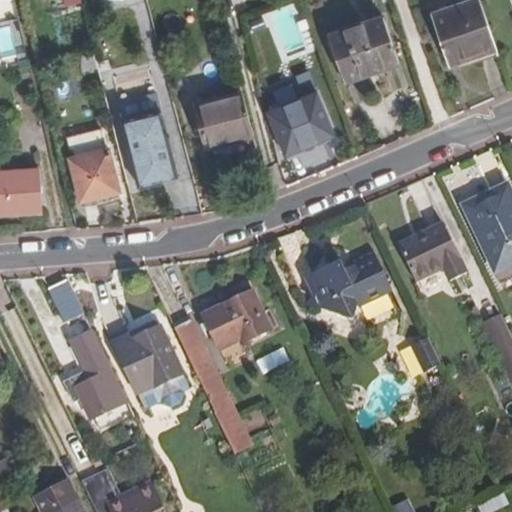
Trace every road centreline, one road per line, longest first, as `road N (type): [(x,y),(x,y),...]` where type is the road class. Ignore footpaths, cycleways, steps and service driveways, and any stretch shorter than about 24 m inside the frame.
road 1 (residential): [(0,261),(174,248),(511,111)]
road 2 (unknown): [(0,279),(80,457)]
